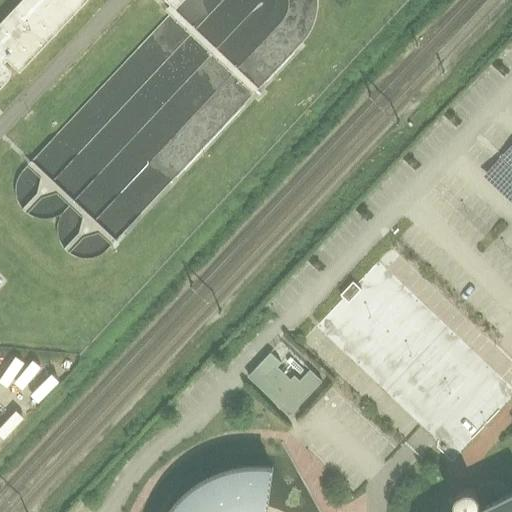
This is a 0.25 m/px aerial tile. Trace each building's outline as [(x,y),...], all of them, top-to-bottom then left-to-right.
[(0,95),(90,0),(24,0),(0,26),(0,95)] [(165,0),(174,9),(182,0),(165,0)] [(511,139),(482,173),(511,201),(511,139)] [(340,293),(343,296),(317,325),(437,440),(436,446),(452,461),(460,452),(460,450),(511,395),(511,387),(378,260),(356,283),(353,280),(340,293)] [(253,332),(270,315),(260,305),(243,322),(253,332)] [(22,373),(23,346),(13,345),(12,373),(22,373)] [(54,384),(74,368),(66,357),(45,373),(54,384)] [(294,373),(291,377),(277,364),(266,375),(256,366),(248,374),(258,384),(259,383),(250,374),(256,368),(296,405),(289,413),(290,414),(322,379),(310,368),(300,379),(294,373)] [(0,402),(6,408),(26,388),(7,370),(0,377),(0,402)] [(39,377),(23,392),(33,403),(49,387),(39,377)] [(267,511),(273,467),(254,466),(236,468),(218,473),(202,482),(187,493),(175,507),(171,511),(267,511)] [(480,485),(475,490),(470,488),(464,489),(459,491),(455,495),(453,501),(446,501),(440,504),(435,509),(433,511),(511,511),(511,490),(511,492),(506,486),(500,482),(493,480),(486,481),(480,485)]
